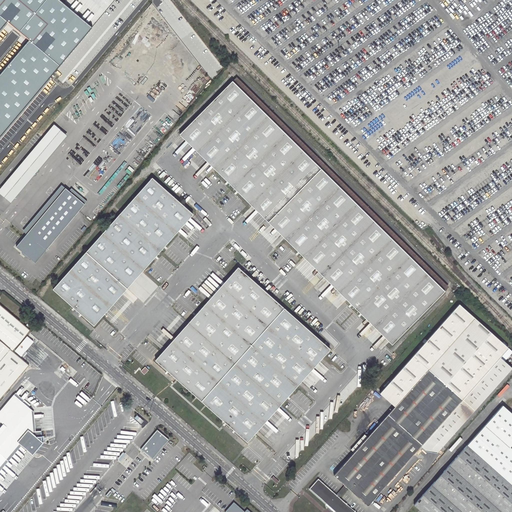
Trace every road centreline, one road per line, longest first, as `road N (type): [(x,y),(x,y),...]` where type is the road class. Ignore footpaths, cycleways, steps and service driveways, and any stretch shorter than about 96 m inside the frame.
road 1 (tertiary): [(0,277),(272,511)]
road 2 (unknown): [(117,376),(26,479),(0,462)]
road 3 (unknown): [(403,511),(511,392)]
road 4 (unknown): [(280,511),(381,398)]
road 5 (unknown): [(142,398),(43,511)]
road 6 (unknown): [(81,511),(163,415)]
